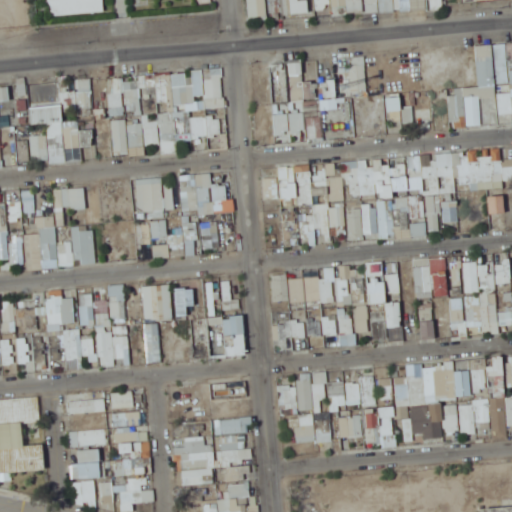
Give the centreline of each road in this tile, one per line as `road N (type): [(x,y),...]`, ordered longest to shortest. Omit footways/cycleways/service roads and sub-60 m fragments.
road 1 (residential): [(0,173),(511,129)]
road 2 (residential): [(0,384),(511,341)]
road 3 (secondary): [(511,17),(0,60)]
road 4 (residential): [(229,0),(271,511)]
road 5 (residential): [(0,278),(511,236)]
road 6 (residential): [(267,465),(511,444)]
road 7 (residential): [(168,511),(159,371)]
road 8 (residential): [(63,511),(55,380)]
